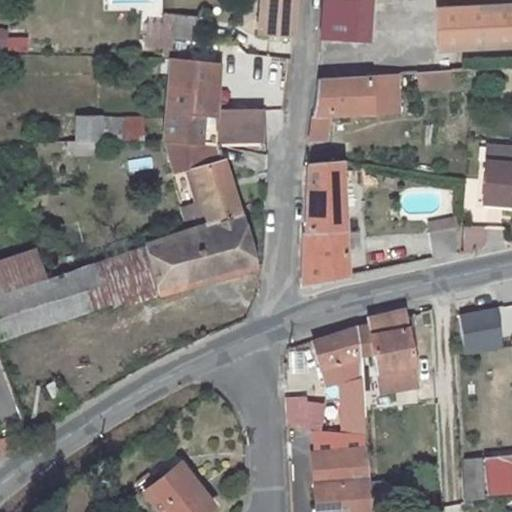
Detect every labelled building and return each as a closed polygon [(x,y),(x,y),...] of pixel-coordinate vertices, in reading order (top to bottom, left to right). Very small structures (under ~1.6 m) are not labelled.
[(262,0),(260,33),(292,36),(294,0),(262,0)] [(323,0),(320,38),(357,41),(366,41),(369,0),(323,0)] [(511,49),(511,2),(430,7),(432,53),(511,49)] [(157,47),(170,49),(176,16),(163,14),(157,47)] [(211,119),(214,68),(172,63),(166,141),(176,143),(185,144),(220,147),(262,151),(265,121),(265,120),(222,118),(222,120),(211,119)] [(222,118),(224,69),(214,68),(211,119),(222,120),(222,118)] [(413,71),(414,91),(449,89),(448,69),(413,71)] [(400,112),(398,75),(372,76),(372,79),(373,114),(400,112)] [(373,114),(372,79),(316,82),(315,98),(310,138),(329,137),(333,116),(373,114)] [(142,142),(142,115),(71,115),(71,155),(92,155),(92,142),(142,142)] [(511,146),(481,142),(479,156),(511,160),(511,146)] [(185,144),(208,223),(241,213),(220,147),(185,144)] [(245,153),(244,167),(265,168),(266,154),(245,153)] [(341,162),(307,164),(306,301),(350,290),(341,162)] [(511,165),(486,163),(482,204),(511,206),(511,165)] [(145,247),(57,277),(0,295),(0,340),(158,287),(159,292),(254,266),(241,213),(208,223),(144,243),(145,247)] [(449,217),(429,221),(436,257),(456,252),(449,217)] [(459,226),(460,250),(483,249),(482,225),(459,226)] [(492,307),(456,315),(460,352),(500,348),(492,307)] [(357,326),(360,357),(360,364),(369,364),(368,354),(374,353),(376,371),(416,362),(407,308),(369,317),(369,323),(357,326)] [(313,341),(322,368),(326,384),(361,374),(360,364),(360,357),(357,326),(313,341)] [(285,427),(318,427),(318,400),(285,400),(285,427)] [(313,511),(370,511),(370,508),(363,434),(310,433),(313,511)] [(470,500),(511,494),(511,464),(497,465),(497,459),(466,462),(470,500)] [(144,490),(160,511),(203,511),(212,505),(178,462),(144,490)]
